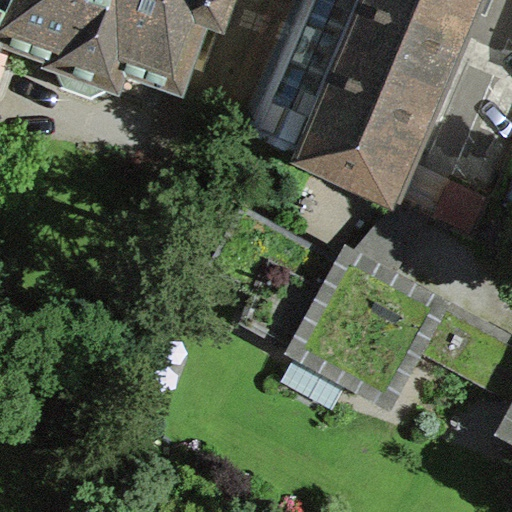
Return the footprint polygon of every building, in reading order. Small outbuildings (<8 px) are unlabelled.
[(0,0),(0,20),(2,22),(12,0),(0,0)] [(49,74),(58,93),(87,103),(105,95),(112,95),(136,103),(142,85),(175,97),(200,28),(216,34),(228,1),(226,0),(12,0),(2,22),(0,20),(0,49),(45,66),(43,71),(49,74)] [(296,0),(239,135),(388,205),(475,0),(296,0)] [(237,211),(202,274),(250,301),(240,327),(382,405),(410,355),(462,384),(481,349),(429,321),(434,311),(371,276),(344,261),(340,267),(237,211)] [(511,365),(481,349),(462,384),(511,411),(511,417),(502,437),(511,442),(511,365)]
